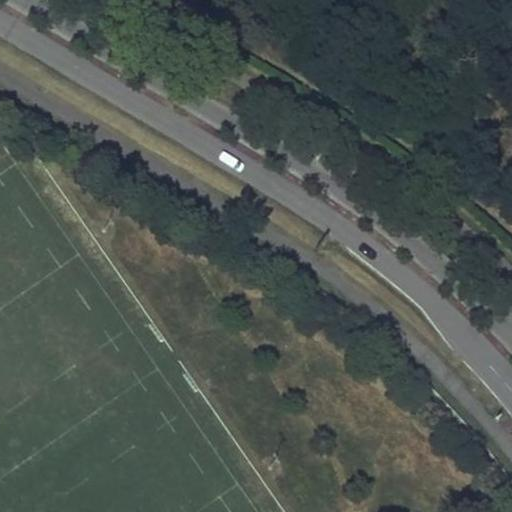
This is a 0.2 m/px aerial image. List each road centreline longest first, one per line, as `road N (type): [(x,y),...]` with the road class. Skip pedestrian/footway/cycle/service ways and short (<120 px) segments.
road 1 (tertiary): [(0,27),(336,229),(449,322),(511,392)]
road 2 (tertiary): [(511,328),(348,195),(26,0)]
